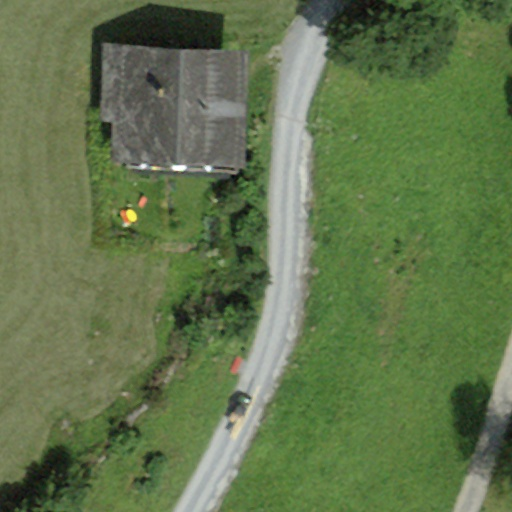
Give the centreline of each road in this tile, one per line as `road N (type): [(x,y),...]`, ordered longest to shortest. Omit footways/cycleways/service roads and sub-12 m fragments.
road 1 (residential): [(184,511),(248,397),(271,334),(289,123),(336,0)]
road 2 (residential): [(468,511),(511,378)]
